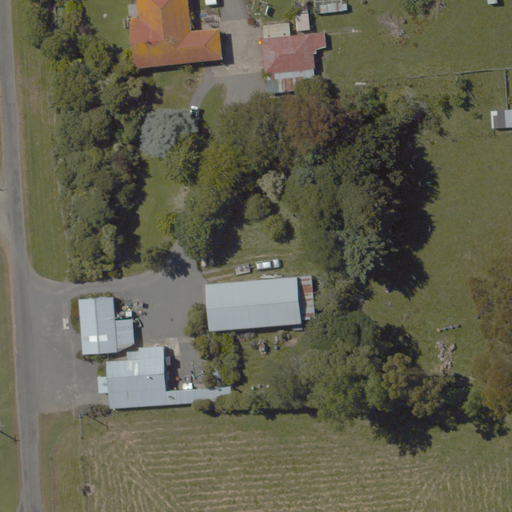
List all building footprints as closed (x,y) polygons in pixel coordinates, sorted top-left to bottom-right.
[(192,29),(189,0),(139,0),(140,4),(130,5),(136,66),(224,58),(221,27),(192,29)] [(313,6),(296,7),(297,30),(314,29),(313,6)] [(326,47),(324,31),(262,37),(268,94),(299,91),(298,84),(317,82),(314,48),(326,47)] [(208,283),(211,330),(303,325),(303,313),(315,313),(314,290),(301,291),(300,278),(208,283)] [(117,297),(80,298),(83,354),(119,352),(117,297)] [(169,387),(167,344),(142,345),(142,351),(129,352),(130,360),(108,361),(109,376),(98,376),(99,392),(109,391),(110,407),(170,404),(236,401),(235,383),(169,387)]
